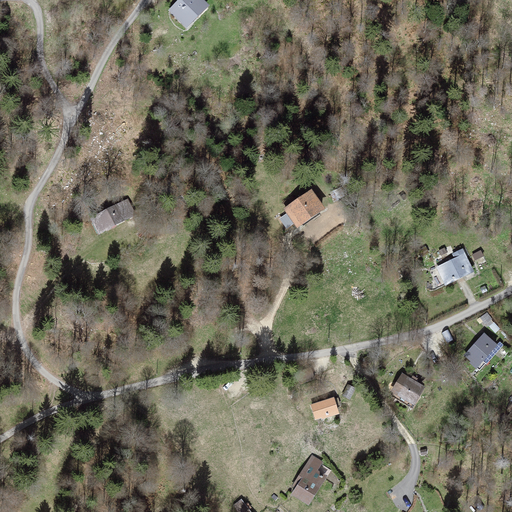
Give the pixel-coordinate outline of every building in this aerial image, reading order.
[(205,7),(197,0),(183,0),(172,11),(178,17),(181,15),(189,23),(205,7)] [(344,196),(340,188),(330,192),(335,202),(344,196)] [(322,209),(310,193),(296,203),(292,198),(284,203),(288,208),(286,210),(297,226),(322,209)] [(180,200),(170,209),(175,214),(184,205),(180,200)] [(128,201),(93,220),(100,233),(135,214),(128,201)] [(471,271),(463,257),(439,269),(446,284),(471,271)] [(465,355),(472,361),(470,363),(476,368),(496,346),(485,337),(481,342),(479,340),(465,355)] [(314,379),(310,368),(296,373),(300,384),(314,379)] [(421,389),(403,377),(394,391),(413,402),(421,389)] [(349,398),(353,389),(348,386),(343,395),(349,398)] [(338,399),(334,400),(333,399),(311,406),(316,419),(337,412),(335,406),(340,405),(338,399)] [(307,502),(317,487),(319,489),(326,479),(315,472),(321,464),(313,458),(295,485),(298,488),(294,494),(307,502)] [(234,506),(238,511),(249,511),(248,510),(251,508),(247,503),(244,505),(241,501),(234,506)]
